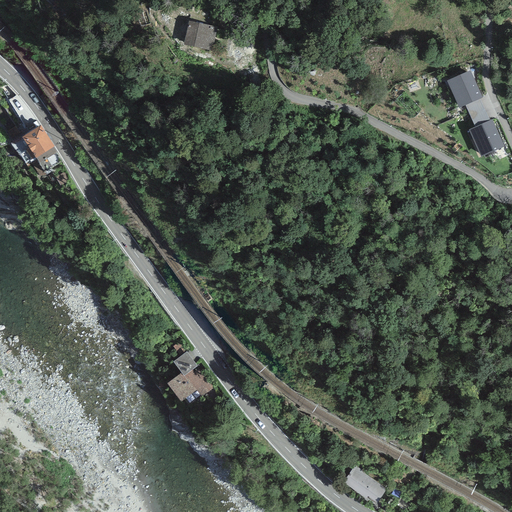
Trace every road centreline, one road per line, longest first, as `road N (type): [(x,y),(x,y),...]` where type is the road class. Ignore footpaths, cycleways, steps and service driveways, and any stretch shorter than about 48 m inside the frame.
road 1 (secondary): [(0,66),(262,423),(359,511)]
road 2 (residential): [(511,196),(356,112),(284,91),(273,72),(261,0)]
road 3 (residential): [(489,0),(487,57),(511,136)]
